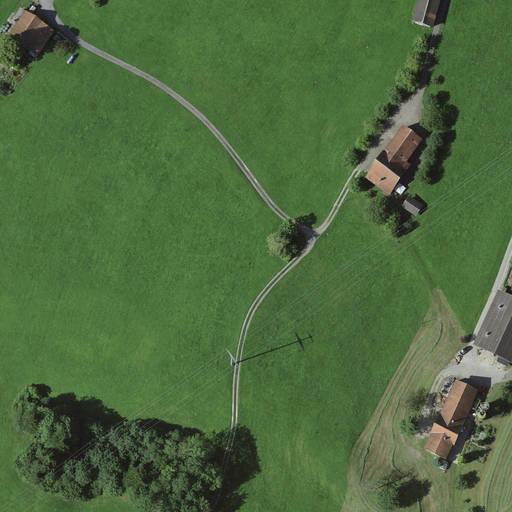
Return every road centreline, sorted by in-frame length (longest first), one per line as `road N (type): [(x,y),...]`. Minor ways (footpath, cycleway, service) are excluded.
road 1 (track): [(79,42),(194,110),(279,215),(312,236)]
road 2 (track): [(312,236),(246,327),(235,429),(214,511)]
road 3 (unclassified): [(445,0),(415,106),(362,165)]
road 4 (unclassified): [(511,249),(472,343),(475,372)]
